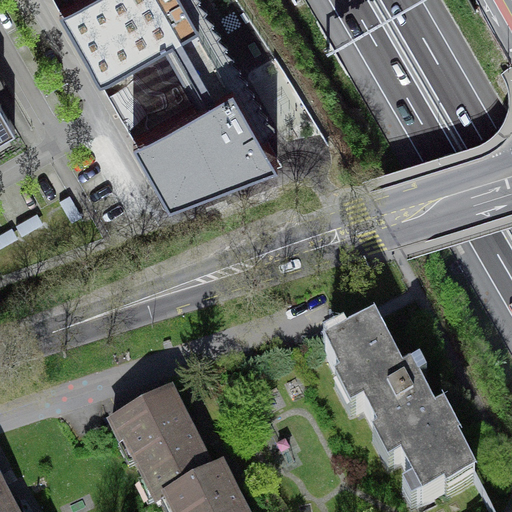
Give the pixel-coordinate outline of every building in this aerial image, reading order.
[(81,0),(71,6),(110,75),(172,40),(208,103),(146,138),(181,198),(287,157),(274,132),(286,118),(276,111),(279,106),(269,99),(273,95),(262,88),(266,83),(256,76),(259,72),(249,65),(253,60),(242,53),(246,49),(236,41),(239,37),(229,30),(233,25),(222,18),(226,14),(216,7),(219,2),(216,0),(81,0)] [(0,136),(20,126),(3,97),(0,91),(0,136)] [(373,331),(326,356),(341,387),(336,389),(354,422),(365,416),(380,442),(375,445),(392,476),(404,470),(415,491),(405,497),(413,511),(425,511),(449,499),(452,503),(477,489),(456,450),(458,449),(442,419),(434,424),(418,394),(427,389),(420,375),(401,384),(398,378),(373,331)] [(158,507),(220,474),(211,478),(190,439),(169,399),(112,430),(121,448),(126,445),(158,507)] [(240,511),(220,474),(158,507),(159,507),(168,503),(172,511),(240,511)] [(0,511),(10,511),(6,503),(0,492),(0,511)]
